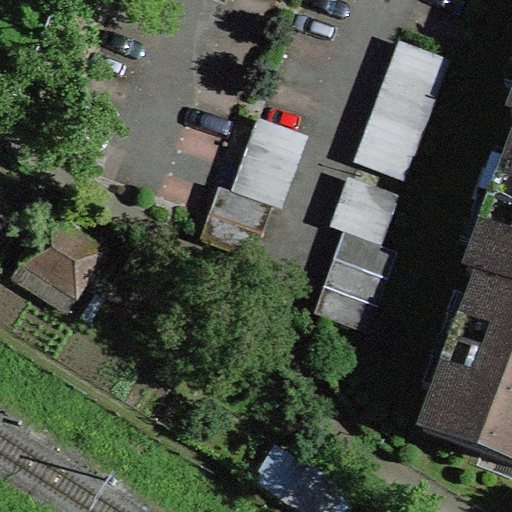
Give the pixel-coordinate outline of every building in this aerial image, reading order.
[(408,48),(365,166),(403,180),(447,62),(408,48)] [(196,102),(160,197),(199,212),(235,117),(196,102)] [(235,194),(273,208),(300,136),(261,122),(235,194)] [(481,279),(511,290),(511,154),(466,274),(481,279)] [(358,183),(339,231),(344,234),(379,246),(397,198),(358,183)] [(219,188),(199,243),(253,262),(273,208),(235,194),(219,188)] [(50,221),(23,265),(78,298),(104,253),(50,221)] [(379,246),(344,234),(314,315),(368,335),(398,253),(379,246)] [(423,432),(511,465),(511,290),(481,279),(423,432)]
